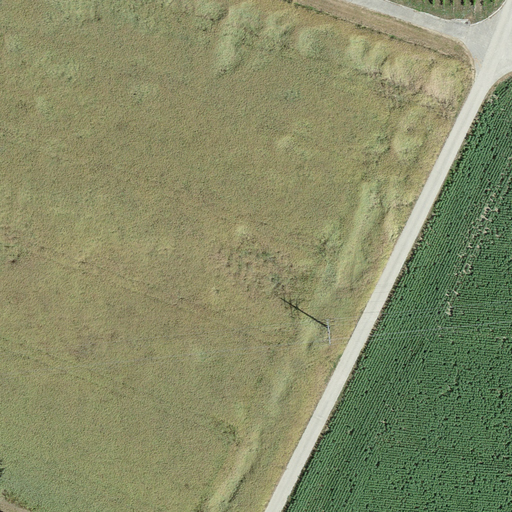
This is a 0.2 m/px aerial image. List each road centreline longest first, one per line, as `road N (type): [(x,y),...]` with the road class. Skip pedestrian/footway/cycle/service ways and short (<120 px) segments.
road 1 (unclassified): [(275,511),(498,49),(511,53)]
road 2 (track): [(498,49),(351,0)]
